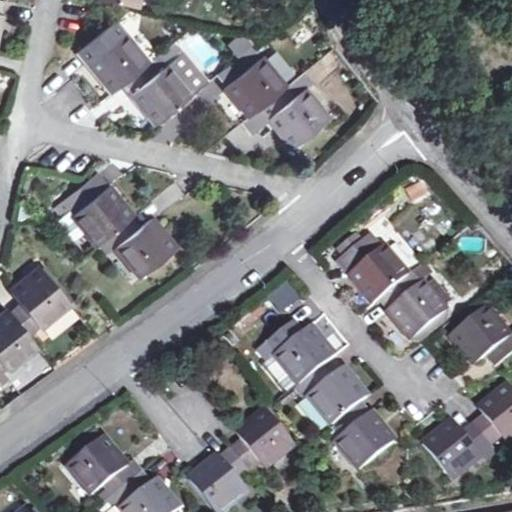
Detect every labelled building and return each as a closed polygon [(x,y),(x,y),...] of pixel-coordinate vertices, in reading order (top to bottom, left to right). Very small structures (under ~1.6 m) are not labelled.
[(104,0),(139,8),(141,0),(104,0)] [(147,65),(151,62),(126,31),(112,43),(103,32),(80,51),(88,62),(112,93),(125,83),(132,92),(130,94),(155,125),(194,94),(169,63),(168,64),(155,74),(147,65)] [(244,33),(233,42),(243,54),(254,45),(244,33)] [(209,82),(176,41),(160,54),(151,62),(147,65),(155,74),(168,64),(169,63),(194,94),(209,82)] [(288,86),(289,85),(265,54),(251,65),(242,55),(218,74),(227,85),(226,86),(250,117),(263,106),(271,117),(269,117),(292,147),(331,117),(308,87),(306,88),(296,97),(288,86)] [(298,78),(289,85),(288,86),(296,97),(306,88),(298,78)] [(108,236),(115,245),(140,277),(178,246),(153,216),(141,225),(133,215),(134,215),(110,185),(97,195),(88,185),(64,203),(71,212),(73,215),(72,216),(86,233),(95,245),(97,243),(108,236)] [(64,218),(71,212),(64,203),(57,209),(64,218)] [(64,218),(58,223),(74,243),(86,233),(72,216),(73,215),(71,212),(64,218)] [(394,304),(387,310),(412,340),(448,309),(424,280),(417,285),(409,276),(411,274),(377,234),(368,225),(356,235),(343,246),(336,253),(350,271),(348,273),(375,304),(377,302),(386,295),(394,304)] [(349,227),(336,238),(343,246),(356,235),(349,227)] [(106,253),(115,245),(108,236),(97,243),(106,253)] [(0,365),(3,363),(9,371),(39,347),(29,334),(40,325),(42,327),(72,303),(41,265),(11,289),(21,301),(10,310),(9,310),(0,316),(0,365)] [(386,311),(387,310),(394,304),(386,295),(377,302),(386,311)] [(511,332),(488,303),(450,335),(475,365),(488,355),(496,365),(511,351),(511,334),(511,332)] [(335,439),(360,470),(398,439),(364,399),(371,393),(346,363),(334,372),(325,363),(338,353),(313,324),(301,334),(292,324),(268,344),(277,355),(275,356),(299,385),(301,384),(309,393),(307,395),(333,424),(340,419),(348,429),(335,439)] [(267,363),(275,356),(277,355),(268,344),(258,352),(267,363)] [(482,452),(492,444),(502,436),(511,444),(511,443),(511,386),(508,380),(479,404),(486,412),(464,431),(453,418),(422,442),(455,479),(484,455),(482,452)] [(268,468),(297,444),(265,406),(236,430),(243,438),(233,447),(221,457),(218,454),(188,478),(217,511),(226,511),(251,492),(240,480),(263,462),(268,468)] [(93,494),(103,486),(111,495),(124,511),(176,511),(182,508),(157,477),(145,486),(129,465),(132,462),(107,433),(68,465),(93,494)] [(353,476),(360,470),(335,439),(327,446),(353,476)] [(500,453),(492,444),(482,452),(484,455),(490,462),(500,453)] [(151,461),(159,476),(179,465),(171,450),(151,461)] [(124,511),(111,495),(104,501),(112,511),(124,511)]
